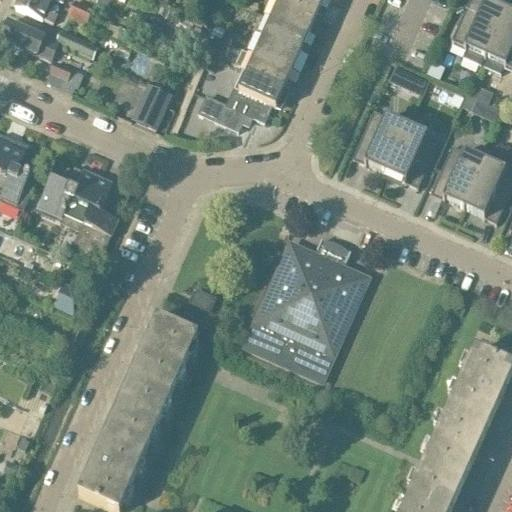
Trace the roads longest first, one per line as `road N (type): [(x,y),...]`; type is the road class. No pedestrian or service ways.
road 1 (residential): [(44,511),(190,176)]
road 2 (residential): [(511,283),(286,182)]
road 3 (residential): [(190,176),(0,93)]
road 4 (residential): [(286,182),(367,0)]
